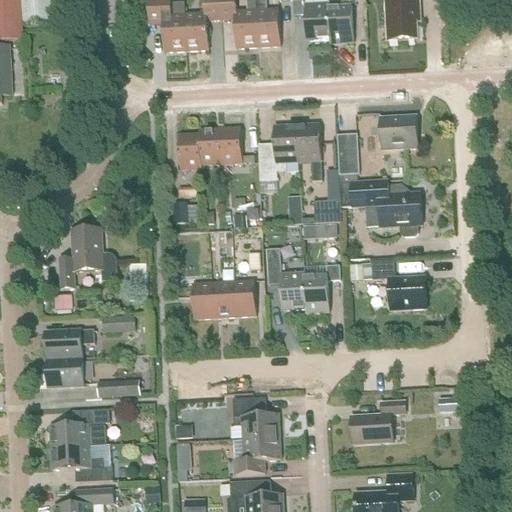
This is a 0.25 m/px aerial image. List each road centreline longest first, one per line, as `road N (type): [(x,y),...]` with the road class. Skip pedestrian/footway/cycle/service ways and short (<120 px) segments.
road 1 (residential): [(319,511),(320,376),(341,364),(464,353),(473,339),(460,83)]
road 2 (residential): [(134,99),(460,83)]
road 3 (residential): [(20,511),(8,234)]
road 4 (residential): [(8,234),(51,211),(94,171),(134,99)]
